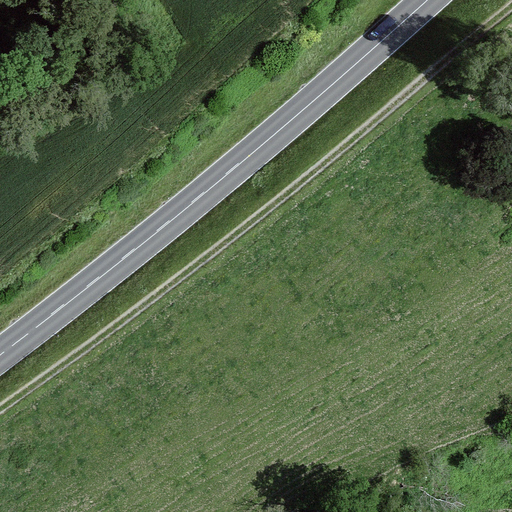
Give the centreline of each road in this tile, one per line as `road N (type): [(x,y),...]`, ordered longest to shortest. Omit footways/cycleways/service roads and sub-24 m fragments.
road 1 (track): [(0,410),(104,340),(511,5)]
road 2 (secondary): [(0,359),(426,0)]
